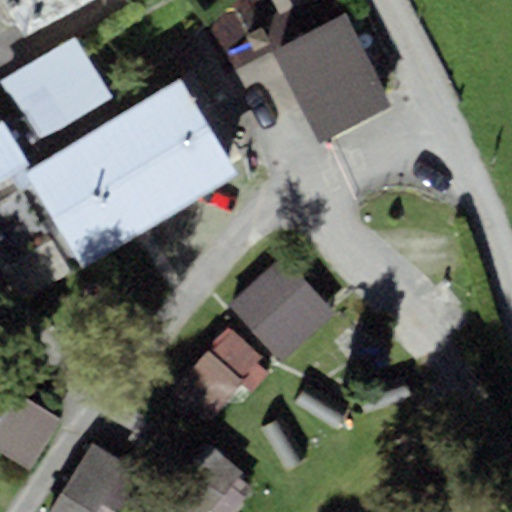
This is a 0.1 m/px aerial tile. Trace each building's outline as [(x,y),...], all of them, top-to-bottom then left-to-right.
[(0,0),(0,2),(23,41),(96,0),(0,0)] [(395,109),(345,15),(272,53),(322,147),(395,109)] [(49,162),(125,116),(76,37),(1,83),(49,162)] [(49,162),(27,176),(83,268),(240,173),(183,80),(125,116),(49,162)] [(0,183),(30,165),(3,121),(0,122),(0,183)]
